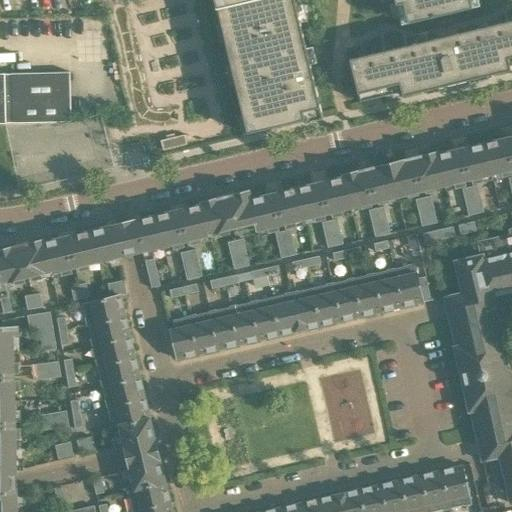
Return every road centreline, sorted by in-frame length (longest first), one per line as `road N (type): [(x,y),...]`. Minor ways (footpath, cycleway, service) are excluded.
road 1 (residential): [(114,194),(511,97)]
road 2 (residential): [(196,510),(435,455)]
road 3 (residential): [(401,323),(163,378)]
road 4 (residential): [(114,194),(163,378)]
road 5 (residential): [(0,482),(178,442)]
road 6 (residential): [(435,455),(401,323)]
